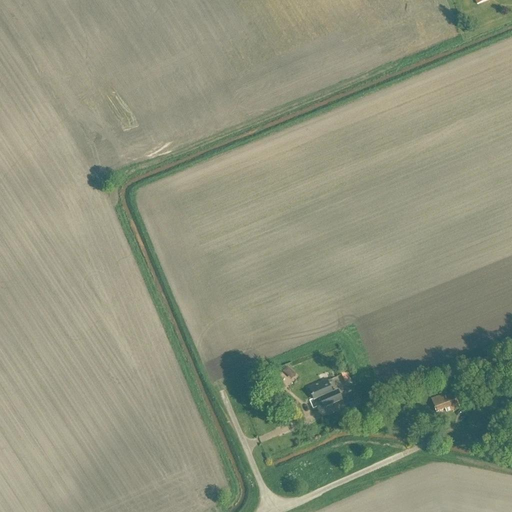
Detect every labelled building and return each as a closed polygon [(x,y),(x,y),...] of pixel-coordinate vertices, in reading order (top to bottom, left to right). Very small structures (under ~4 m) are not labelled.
[(287,366),(282,371),(292,380),(296,375),(287,366)] [(281,371),(278,375),(287,382),(290,379),(281,371)] [(332,394),(326,381),(308,389),(313,402),(319,399),(323,409),(341,402),(337,392),(332,394)] [(496,404),(493,394),(487,396),(490,406),(496,404)] [(357,395),(346,400),(350,411),(361,406),(357,395)] [(447,414),(460,409),(458,405),(467,402),(465,396),(456,399),(454,395),(442,400),(441,397),(431,401),(436,414),(446,410),(447,414)] [(492,430),(481,433),(484,443),(495,439),(492,430)]
